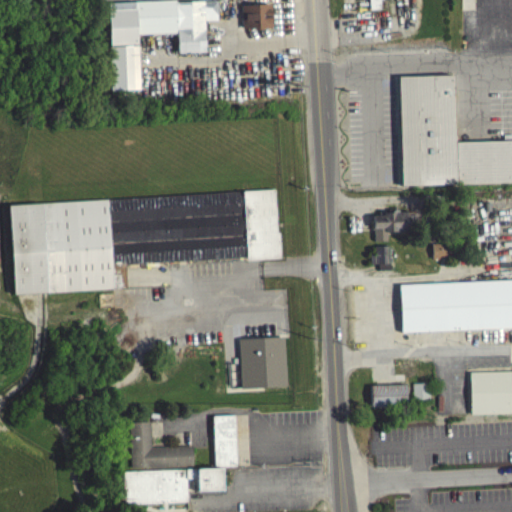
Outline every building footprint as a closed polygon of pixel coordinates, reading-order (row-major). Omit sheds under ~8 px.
[(378,14),(377,0),(366,0),(367,14),(378,14)] [(136,38),(175,37),(176,57),(204,57),(203,24),(216,24),(215,4),(106,7),(108,51),(107,51),(108,95),(137,94),(136,38)] [(269,8),(240,9),(240,33),(270,32),(269,8)] [(394,72),(398,183),(401,184),(511,180),(511,139),(456,141),(453,70),(394,72)] [(11,300),(14,300),(40,298),(123,293),(122,270),(243,262),(244,266),(279,264),(278,238),(273,239),(271,195),(6,211),(11,300)] [(371,245),(385,246),(385,237),(407,238),(407,218),(372,217),(371,245)] [(430,264),(448,263),(448,247),(430,248),(430,264)] [(376,269),(376,274),(388,274),(388,250),(372,251),(373,259),(368,259),(368,269),(376,269)] [(399,337),(511,332),(511,284),(397,289),(399,337)] [(283,335),(287,384),(241,386),(238,338),(283,335)] [(511,375),(468,376),(469,419),(511,418),(511,375)] [(410,388),(411,404),(428,404),(427,388),(410,388)] [(369,390),(369,411),(405,410),(405,389),(369,390)] [(234,413),(212,414),(215,465),(236,464),(234,413)] [(149,420),(129,420),(131,466),(192,464),(191,443),(151,446),(149,420)] [(221,466),(222,489),(197,489),(196,476),(186,477),(187,500),(124,502),(123,470),(221,466)]
